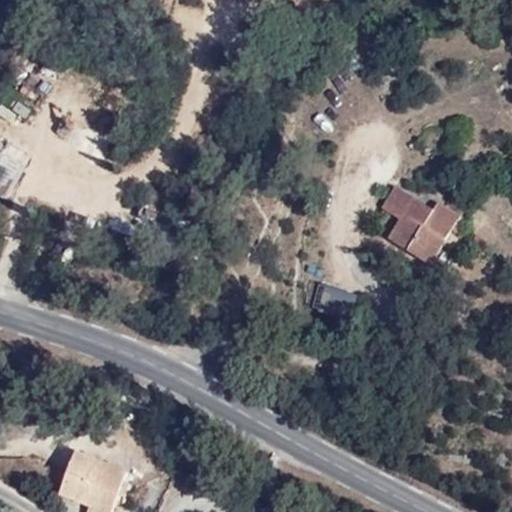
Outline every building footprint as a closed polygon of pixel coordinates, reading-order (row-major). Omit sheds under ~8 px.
[(497,87),(511,77),(511,76),(504,64),(489,74),(497,87)] [(103,109),(107,75),(88,74),(85,107),(103,109)] [(44,99),(41,110),(70,118),(73,107),(44,99)] [(10,166),(0,160),(0,194),(5,185),(10,166)] [(28,176),(10,166),(5,185),(0,194),(0,204),(10,210),(28,176)] [(398,245),(439,270),(448,254),(461,234),(467,238),(473,228),(466,224),(468,220),(446,208),(441,214),(403,192),(391,214),(409,225),(398,245)] [(448,254),(439,270),(452,278),(462,262),(448,254)] [(477,294),(453,281),(443,299),(466,313),(477,294)] [(348,316),(356,292),(324,282),(316,306),(348,316)] [(41,507),(52,511),(96,511),(107,484),(59,466),(41,507)]
